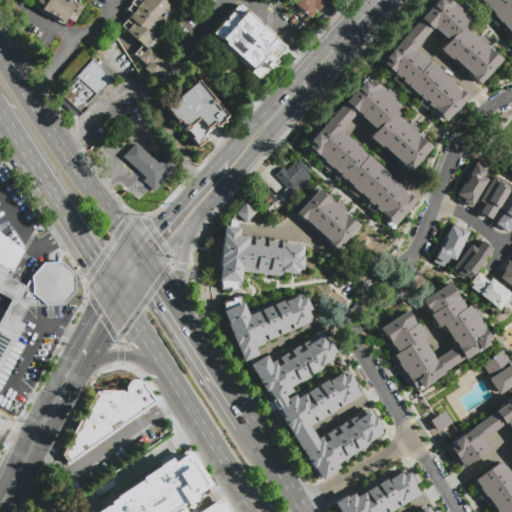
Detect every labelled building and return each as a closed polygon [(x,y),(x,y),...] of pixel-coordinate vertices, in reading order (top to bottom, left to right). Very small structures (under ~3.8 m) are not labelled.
[(36,2),(36,0),(65,0),(71,3),(72,2),(74,2),(80,5),(80,7),(72,22),(65,19),(62,23),(60,23),(41,13),(40,10),(43,6),(36,2)] [(157,81),(140,66),(143,63),(137,58),(138,57),(134,53),(141,45),(125,31),(126,30),(121,26),(125,20),(130,25),(133,22),(128,17),(131,13),(127,9),(131,4),(130,3),(132,0),(138,0),(140,2),(141,0),(163,0),(176,11),(152,38),(156,42),(150,50),(171,69),(164,77),(162,75),(157,81)] [(210,0),(230,0),(221,10),(210,0)] [(324,0),(317,9),(312,6),(311,7),(312,8),(312,9),(312,11),(312,13),(309,15),(306,16),(304,14),(286,0),(324,0)] [(384,63),(381,61),(436,0),(449,0),(460,9),(458,12),(461,14),(463,12),(468,17),(466,19),(468,21),(463,27),(473,36),(474,35),(480,40),(478,42),(480,44),(482,43),(487,48),(500,60),(490,71),(492,73),(485,81),(483,79),(478,85),(439,49),(444,43),(430,30),(413,49),(427,63),(429,61),(441,71),(439,73),(459,91),(460,89),(468,97),(445,123),(428,107),(426,110),(417,102),(419,100),(411,92),(409,94),(403,89),(405,87),(402,84),(400,87),(391,79),(394,76),(382,65),(384,63)] [(479,0),(511,0),(511,40),(509,43),(503,36),(506,33),(498,24),(495,27),(485,15),(489,11),(479,0)] [(258,81),(248,72),(252,68),(238,56),(236,59),(221,45),(223,43),(212,33),(236,5),(238,7),(239,5),(244,9),(243,11),(246,14),(247,12),(258,22),(257,23),(272,37),(271,39),(276,42),(277,41),(287,50),(278,61),(279,62),(273,69),(270,67),(258,81)] [(112,78),(77,118),(55,99),(91,59),(112,78)] [(304,148),(307,145),(305,143),(308,140),(309,141),(365,79),(366,80),(369,77),(399,104),(391,113),(395,116),(394,117),(402,124),(403,123),(405,125),(408,122),(417,130),(414,133),(430,148),(407,173),(368,138),(370,135),(367,132),(369,130),(353,116),(339,131),(359,150),(358,151),(364,157),(365,155),(387,175),(386,177),(406,195),(406,194),(414,201),(409,207),(410,208),(402,217),(400,216),(390,227),(381,218),(382,217),(375,211),(373,213),(365,206),(366,205),(357,197),(356,198),(346,190),(348,188),(338,180),(337,181),(333,178),(334,176),(329,171),(326,173),(317,165),(319,163),(304,148)] [(208,138),(196,148),(188,138),(190,136),(177,122),(175,123),(163,109),(176,98),(175,97),(196,79),(227,115),(222,119),(224,121),(217,128),(214,124),(204,133),(208,138)] [(122,157),(135,143),(157,164),(160,160),(162,162),(166,157),(174,164),(170,169),(172,171),(153,191),(142,181),(145,178),(134,168),(122,157)] [(281,166),(286,171),(297,160),(311,174),(302,183),(298,179),(288,190),(273,175),(281,166)] [(456,198),(458,195),(456,194),(462,183),(461,182),(468,171),(469,172),(474,164),(485,171),(482,176),(487,179),(470,207),(456,198)] [(475,210),(478,206),(479,207),(482,202),(478,200),(493,175),(506,183),(504,185),(510,189),(502,203),(501,202),(495,213),(496,214),(492,221),(475,210)] [(294,214),(317,189),(322,194),(322,195),(330,202),(330,201),(336,206),(334,207),(337,210),(338,208),(344,213),(343,214),(351,221),(352,220),(358,226),(335,251),(305,225),(307,223),(303,219),(302,220),(294,214)] [(493,222),(497,218),(498,219),(503,212),(499,209),(511,192),(511,228),(509,233),(506,230),(505,231),(493,222)] [(235,213),(244,203),(254,212),(246,222),(235,213)] [(222,225),(238,226),(237,236),(304,242),(300,276),(282,274),(281,277),(242,273),(242,268),(240,268),(238,290),(229,291),(229,290),(218,289),(219,280),(217,280),(222,225)] [(444,267),(433,262),(439,248),(437,247),(443,235),(445,235),(450,226),(458,230),(459,227),(469,232),(454,262),(448,259),(444,267)] [(6,275),(26,286),(28,282),(30,277),(43,262),(61,261),(74,273),(75,291),(63,305),(46,306),(44,305),(28,306),(19,322),(24,325),(0,368),(0,318),(10,300),(0,294),(0,231),(24,249),(12,272),(8,270),(7,271),(6,275)] [(451,267),(469,244),(473,247),(476,243),(475,242),(478,238),(491,249),(468,278),(464,275),(462,277),(456,272),(457,271),(451,267)] [(500,275),(497,273),(507,260),(511,264),(511,289),(511,287),(509,285),(509,286),(498,277),(500,275)] [(497,310),(467,286),(470,283),(468,283),(476,273),(487,281),(490,278),(509,293),(506,297),(510,300),(502,311),(498,308),(497,310)] [(419,300),(447,282),(463,306),(467,304),(472,312),(473,311),(479,321),(478,321),(489,339),(487,341),(488,343),(417,389),(415,385),(409,389),(399,373),(397,375),(391,364),(393,363),(389,356),(393,354),(389,348),(387,349),(382,342),(385,341),(376,328),(406,308),(424,335),(420,338),(434,358),(454,345),(451,339),(446,342),(419,300)] [(242,361),(220,309),(222,308),(220,304),(231,300),(231,299),(238,296),(240,302),(241,302),(245,311),(284,297),(285,299),(301,293),(303,297),(304,297),(309,310),(310,312),(311,312),(314,320),(313,320),(261,343),(262,344),(253,347),(256,356),(242,361)] [(360,396),(308,428),(315,439),(367,407),(383,433),(368,442),(370,445),(336,466),(337,467),(334,469),(335,471),(318,481),(247,366),(264,355),(268,363),(323,330),(336,351),(332,354),(335,359),(322,367),(323,369),(300,383),(299,381),(287,388),(290,392),(283,396),(285,399),(293,394),(295,398),(313,387),(321,401),(325,398),(316,385),(324,380),(328,386),(330,385),(328,381),(340,373),(342,376),(347,374),(360,396)] [(480,362),(500,348),(509,362),(511,361),(511,383),(497,393),(487,378),(489,376),(480,362)] [(67,462),(61,455),(95,392),(126,391),(126,387),(129,382),(133,380),(138,381),(141,384),(153,401),(67,462)] [(446,444),(511,397),(511,459),(509,455),(511,452),(511,441),(499,423),(476,440),(484,451),(459,469),(456,464),(453,466),(449,461),(452,459),(446,450),(449,448),(446,444)] [(437,432),(430,420),(444,411),(452,422),(437,432)] [(188,453),(206,483),(177,501),(184,511),(197,511),(217,500),(224,511),(98,511),(99,509),(188,453)] [(469,479),(498,458),(511,476),(511,511),(489,511),(488,510),(491,508),(482,495),(479,498),(471,488),(474,485),(469,479)] [(336,511),(331,503),(344,495),(345,497),(351,493),(354,497),(362,492),(365,497),(367,496),(365,491),(372,486),(380,498),(383,497),(375,484),(384,479),(388,486),(391,485),(387,479),(398,472),(401,475),(406,472),(420,494),(390,511),(416,511),(426,506),(429,511),(336,511)]
